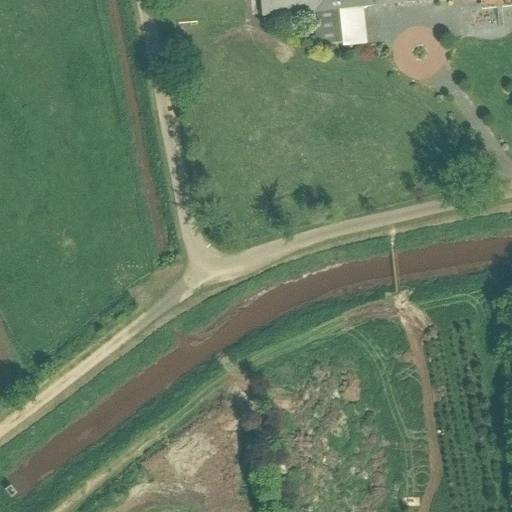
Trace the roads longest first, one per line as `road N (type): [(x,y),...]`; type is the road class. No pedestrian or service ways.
road 1 (unclassified): [(511,194),(214,265),(185,229),(142,0)]
road 2 (track): [(227,265),(168,299),(0,435)]
